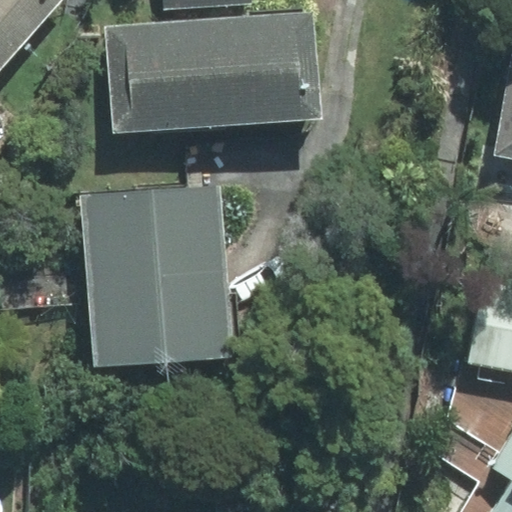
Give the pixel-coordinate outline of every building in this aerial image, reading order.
[(0,0),(0,43),(42,0),(0,0)] [(152,0),(152,8),(233,11),(233,0),(152,0)] [(299,14),(92,23),(97,130),(304,121),(299,14)] [(511,62),(493,60),(480,161),(511,164),(511,62)] [(208,194),(67,194),(67,365),(208,365),(208,194)] [(511,283),(467,274),(448,365),(511,377),(511,283)] [(511,417),(472,479),(511,505),(511,417)]
